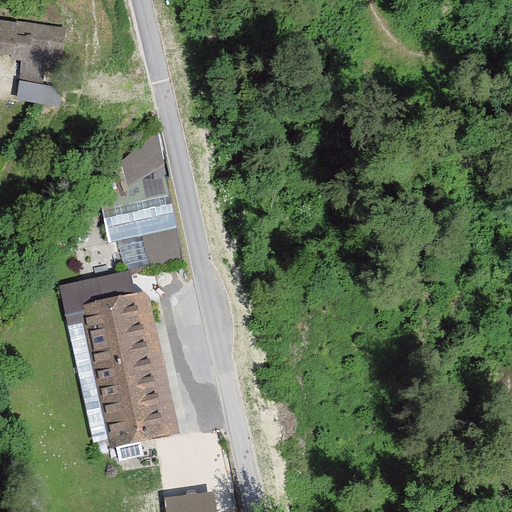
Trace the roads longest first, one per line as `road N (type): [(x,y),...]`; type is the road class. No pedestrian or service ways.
road 1 (unclassified): [(143,0),(254,511)]
road 2 (track): [(368,0),(393,37),(511,60)]
